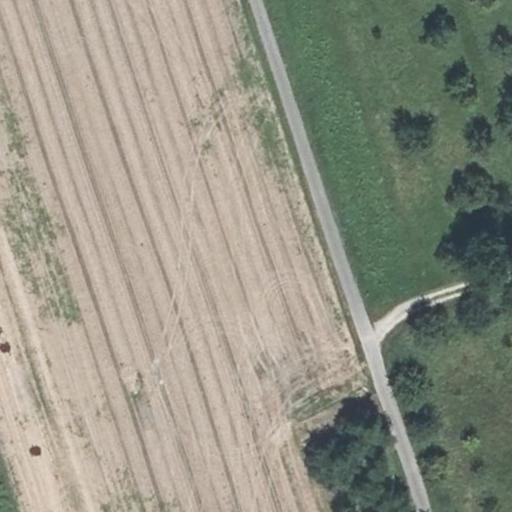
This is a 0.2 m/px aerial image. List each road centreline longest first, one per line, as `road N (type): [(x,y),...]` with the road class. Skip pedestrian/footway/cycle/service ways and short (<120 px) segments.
road 1 (track): [(425,511),(254,0)]
road 2 (track): [(373,350),(383,327),(412,308),(511,278)]
